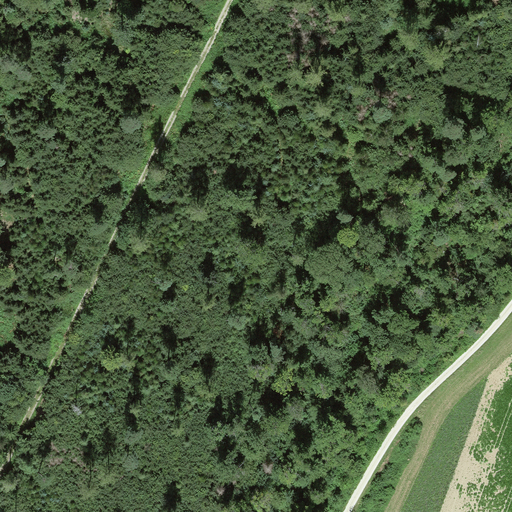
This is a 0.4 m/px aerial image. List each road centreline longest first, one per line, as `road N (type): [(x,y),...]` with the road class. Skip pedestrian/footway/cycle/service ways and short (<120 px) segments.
road 1 (track): [(0,469),(234,0)]
road 2 (track): [(511,308),(398,420),(344,511)]
